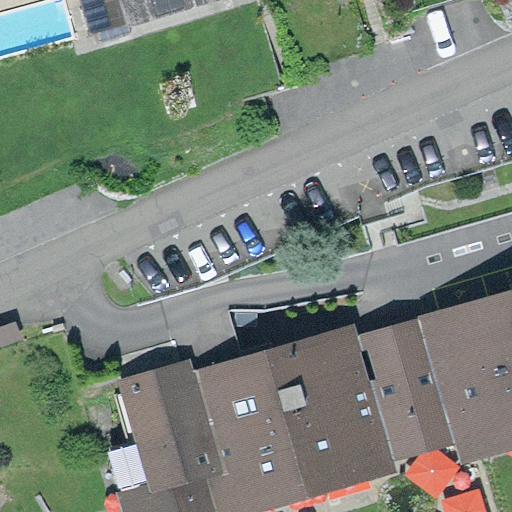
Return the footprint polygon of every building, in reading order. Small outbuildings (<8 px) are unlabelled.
[(152,0),(85,0),(91,18),(152,0)] [(304,0),(275,9),(294,70),(328,60),(310,0),(304,0)] [(310,0),(328,60),(367,48),(352,0),(310,0)] [(53,116),(0,139),(0,206),(78,173),(53,116)] [(511,303),(365,346),(376,382),(363,386),(350,341),(187,388),(183,376),(123,393),(138,444),(116,451),(134,511),(225,511),(224,505),(384,459),(379,443),(460,419),(468,447),(511,434),(511,303)] [(0,330),(0,342),(14,338),(11,327),(0,330)]
